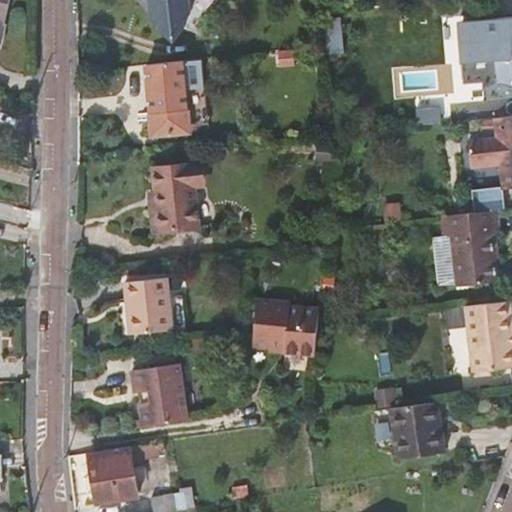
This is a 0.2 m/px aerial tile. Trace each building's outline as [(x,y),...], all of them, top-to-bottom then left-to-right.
[(10,0),(0,0),(0,46),(5,23),(10,0)] [(148,0),(150,16),(158,22),(159,28),(172,39),(184,25),(183,19),(190,12),(188,0),(148,0)] [(491,74),(493,87),(496,85),(499,84),(502,82),(505,81),(510,81),(511,81),(511,14),(469,20),(476,76),(491,74)] [(448,66),(461,65),(460,20),(447,20),(448,66)] [(145,63),(150,116),(157,115),(158,135),(191,131),(184,59),(145,63)] [(511,187),(511,114),(490,117),(493,138),(465,140),(468,168),(496,164),(499,189),(511,187)] [(152,135),(158,135),(157,115),(150,116),(152,135)] [(157,206),(150,207),(152,231),(199,226),(195,185),(201,185),(198,162),(154,167),(156,191),(157,206)] [(148,192),(150,207),(157,206),(156,191),(148,192)] [(385,223),(402,221),(400,202),(383,204),(385,223)] [(496,283),(493,262),(492,252),(497,251),(494,232),(498,231),(496,209),(438,216),(441,239),(447,238),(454,288),(496,283)] [(124,281),(126,299),(132,298),(136,332),(173,328),(168,293),(166,275),(124,281)] [(180,291),(168,293),(173,328),(185,326),(180,291)] [(132,298),(126,299),(130,333),(136,332),(132,298)] [(255,342),(270,343),(286,344),(286,350),(316,352),(318,322),(320,308),(291,306),(292,301),(258,298),(255,342)] [(509,359),(511,358),(511,350),(511,343),(507,344),(507,334),(510,333),(506,300),(495,301),(464,305),(471,364),(509,359)] [(511,373),(511,358),(509,359),(471,364),(473,378),(511,373)] [(139,402),(142,419),(143,425),(186,419),(178,363),(131,371),(134,390),(140,390),(142,402),(139,402)] [(434,401),(391,407),(398,457),(446,450),(444,433),(439,433),(434,401)] [(143,425),(142,419),(126,421),(128,428),(143,425)] [(131,446),(116,448),(97,451),(90,452),(93,470),(88,475),(90,486),(96,490),(98,502),(139,496),(133,458),(159,454),(159,451),(164,450),(163,441),(131,446)] [(248,485),(232,487),(234,500),(250,497),(248,485)] [(182,489),(182,492),(185,507),(188,507),(190,507),(191,506),(188,488),(182,489)] [(155,511),(185,507),(182,492),(152,496),(154,511),(155,511)]
